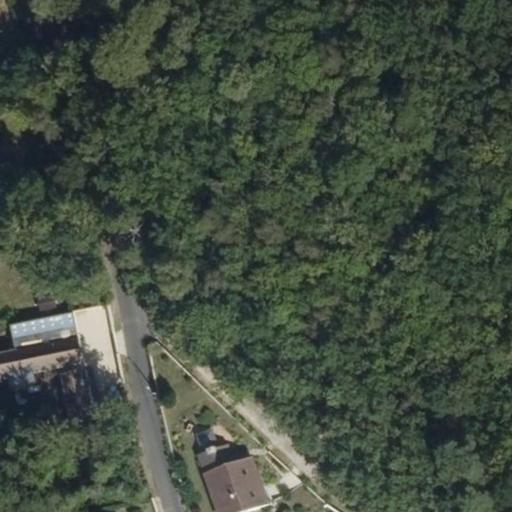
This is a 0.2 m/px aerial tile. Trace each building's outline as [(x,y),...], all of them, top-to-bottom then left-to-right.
[(4,104),(21,104),(20,87),(3,88),(4,104)] [(33,320),(49,319),(48,306),(30,308),(33,320)] [(64,339),(1,345),(3,360),(0,360),(0,366),(3,366),(3,370),(0,370),(0,405),(19,403),(19,400),(69,395),(64,339)] [(68,397),(45,399),(49,449),(73,447),(68,397)] [(202,473),(238,460),(232,444),(196,457),(202,473)] [(199,511),(253,511),(241,480),(224,486),(217,468),(188,478),(199,511)]
